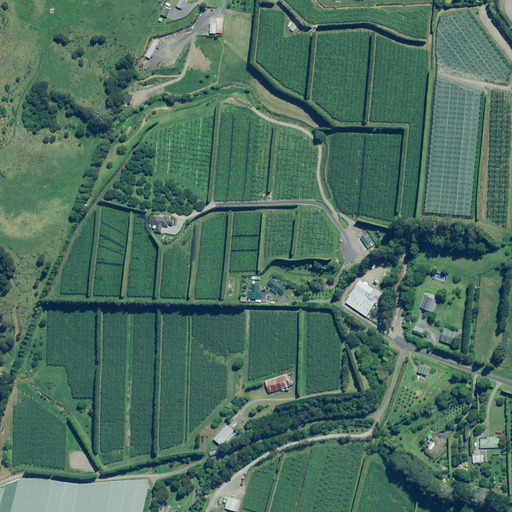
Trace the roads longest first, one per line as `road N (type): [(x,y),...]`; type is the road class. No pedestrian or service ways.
road 1 (track): [(205,511),(225,483),(270,452),(365,435),(378,417)]
road 2 (unclassified): [(511,386),(404,346),(331,306)]
